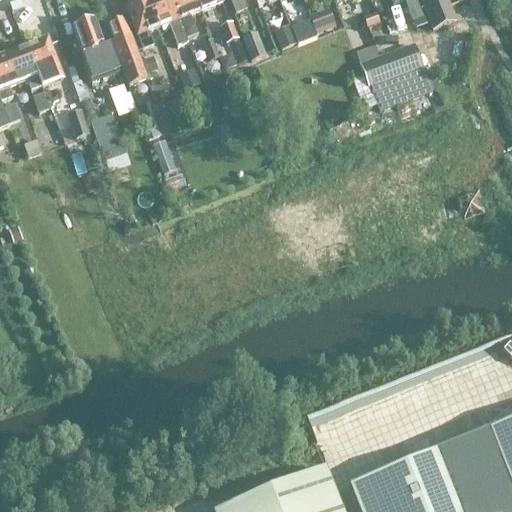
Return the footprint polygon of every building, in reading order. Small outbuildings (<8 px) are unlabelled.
[(170,0),(152,0),(147,2),(158,30),(167,27),(176,49),(187,45),(186,43),(170,0)] [(199,14),(194,0),(170,0),(186,43),(197,38),(190,18),(199,14)] [(194,0),(199,14),(221,6),(218,0),(194,0)] [(229,0),(236,18),(246,14),(241,0),(229,0)] [(264,0),(267,8),(270,7),(272,11),(281,8),(279,4),(280,4),(277,0),(264,0)] [(419,0),(409,4),(416,23),(428,19),(419,0)] [(456,23),(446,0),(419,0),(428,19),(433,32),(456,23)] [(158,30),(147,2),(146,1),(125,9),(136,39),(138,38),(144,54),(155,50),(149,34),(158,30)] [(311,22),(316,35),(335,28),(330,15),(311,22)] [(368,31),(381,26),(376,16),(364,21),(368,31)] [(82,59),(80,60),(90,86),(118,75),(109,49),(103,51),(93,23),(72,31),(82,59)] [(317,40),(316,36),(310,23),(290,31),(296,48),(317,40)] [(220,32),(225,48),(239,43),(233,27),(220,32)] [(289,32),(275,37),(281,53),(295,47),(289,32)] [(130,37),(113,44),(129,88),(146,82),(130,37)] [(243,42),(251,66),(266,60),(257,37),(243,42)] [(36,79),(40,91),(53,87),(48,74),(57,71),(46,41),(25,49),(36,79)] [(210,43),(201,47),(207,64),(217,60),(210,43)] [(380,117),(437,95),(430,76),(425,78),(414,47),(379,60),(374,49),(356,55),(360,67),(359,67),(363,76),(350,81),(361,111),(376,106),(380,117)] [(5,57),(16,87),(26,83),(30,95),(40,91),(36,79),(25,49),(5,57)] [(0,104),(1,106),(13,101),(8,90),(16,87),(5,57),(0,58),(0,104)] [(227,58),(219,61),(225,74),(238,69),(235,61),(227,58)] [(152,60),(143,63),(148,75),(156,71),(152,60)] [(196,75),(180,81),(184,92),(200,85),(196,75)] [(80,84),(73,86),(77,98),(84,96),(80,84)] [(43,97),(32,101),(38,118),(49,114),(43,97)] [(54,99),(47,102),(51,111),(58,108),(54,99)] [(0,133),(10,130),(9,128),(10,128),(5,117),(3,112),(1,106),(0,104),(0,133)] [(148,105),(137,109),(146,134),(149,133),(156,130),(157,130),(148,105)] [(5,117),(10,128),(21,124),(15,108),(3,112),(5,117)] [(82,113),(69,117),(77,142),(89,138),(82,113)] [(91,127),(108,176),(129,169),(111,120),(91,127)] [(328,131),(334,147),(358,139),(353,123),(328,131)] [(156,130),(149,133),(152,141),(159,138),(156,130)] [(38,144),(23,149),(27,160),(27,161),(42,156),(42,155),(38,144)] [(172,167),(164,145),(152,149),(160,171),(172,167)] [(489,232),(476,192),(455,198),(468,238),(489,232)] [(125,195),(117,198),(121,209),(128,207),(125,195)] [(18,230),(10,233),(15,245),(22,242),(18,230)] [(431,459),(349,491),(357,511),(511,511),(511,426),(490,435),(431,459)] [(339,511),(324,474),(228,511),(339,511)]
